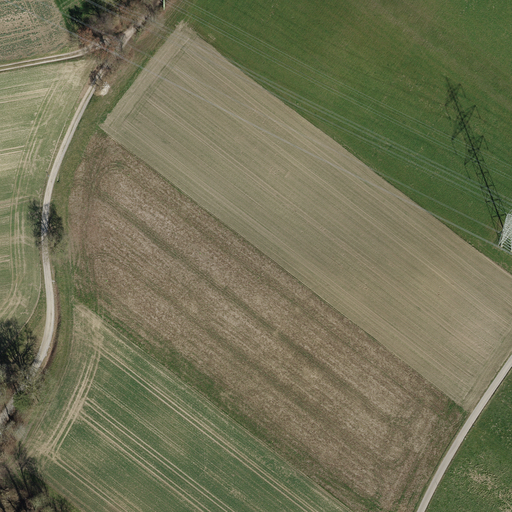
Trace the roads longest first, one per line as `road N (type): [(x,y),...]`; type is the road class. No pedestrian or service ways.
road 1 (track): [(153,0),(82,105),(55,169),(45,213),(52,315),(43,360),(0,419)]
road 2 (track): [(511,363),(423,511)]
road 3 (track): [(0,69),(122,41)]
